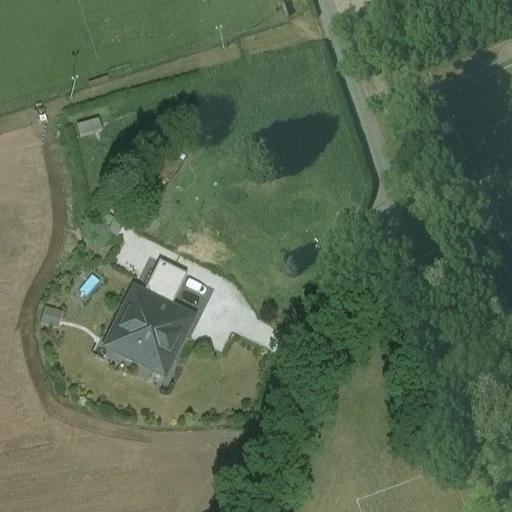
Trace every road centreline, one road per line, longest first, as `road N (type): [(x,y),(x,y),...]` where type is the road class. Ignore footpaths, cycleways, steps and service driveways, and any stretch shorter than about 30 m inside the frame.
road 1 (unclassified): [(233,511),(389,203)]
road 2 (unclassified): [(511,508),(467,421),(389,203)]
road 3 (unclassified): [(389,203),(323,0)]
